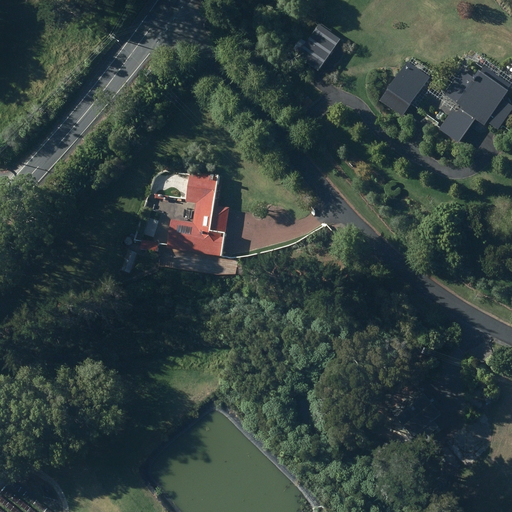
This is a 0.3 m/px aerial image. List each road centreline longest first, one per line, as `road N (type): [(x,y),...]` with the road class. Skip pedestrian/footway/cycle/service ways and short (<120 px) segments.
road 1 (unclassified): [(162,17),(377,244),(511,332)]
road 2 (secondary): [(162,17),(0,209)]
